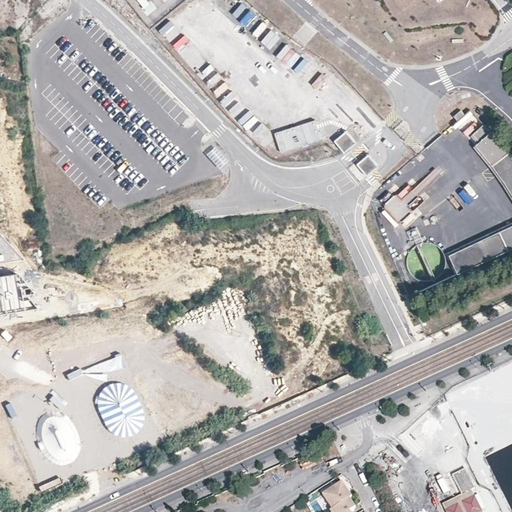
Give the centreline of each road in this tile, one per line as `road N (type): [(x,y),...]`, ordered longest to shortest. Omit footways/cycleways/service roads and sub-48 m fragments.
road 1 (secondary): [(511,313),(81,511)]
road 2 (secondary): [(143,511),(363,410)]
road 3 (unknown): [(0,355),(125,492)]
road 4 (secondary): [(363,410),(511,342)]
